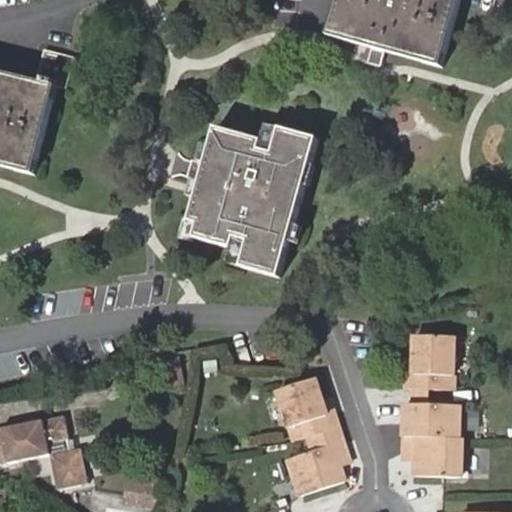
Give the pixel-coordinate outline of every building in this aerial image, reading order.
[(340,0),(331,36),(444,66),(462,0),(340,0)] [(46,52),(39,82),(0,72),(0,164),(36,174),(59,87),(67,90),(75,58),(46,52)] [(269,141),(220,128),(194,224),(204,227),(200,240),(238,250),(241,240),(255,244),(248,268),(286,278),(323,140),(285,130),(278,154),(266,151),(269,141)] [(407,388),(414,388),(432,387),(454,386),(451,333),(411,334),(412,358),(412,372),(406,372),(407,388)] [(169,390),(166,375),(141,380),(144,395),(169,390)] [(330,414),(324,399),(316,378),(268,397),(286,442),(286,445),(300,439),(341,424),(336,412),(330,414)] [(414,388),(414,404),(432,403),(432,387),(414,388)] [(331,397),(324,399),(330,414),(336,412),(331,397)] [(407,404),(409,438),(461,436),(459,402),(432,403),(414,404),(407,404)] [(70,417),(6,427),(12,462),(55,455),(54,445),(74,442),(70,417)] [(341,424),(300,439),(305,453),(291,458),(304,492),(304,494),(347,477),(343,465),(336,444),(346,441),(341,424)] [(12,462),(6,427),(0,428),(0,458),(8,463),(12,462)] [(461,436),(409,438),(409,461),(419,461),(420,476),(447,475),(465,474),(464,436),(461,436)] [(353,461),(346,441),(336,444),(343,465),(353,461)] [(92,485),(86,449),(55,455),(61,490),(92,485)] [(124,461),(122,471),(154,475),(155,466),(124,461)] [(119,490),(129,491),(159,496),(162,476),(154,475),(122,471),(119,490)] [(159,496),(129,491),(127,506),(157,510),(159,496)]
